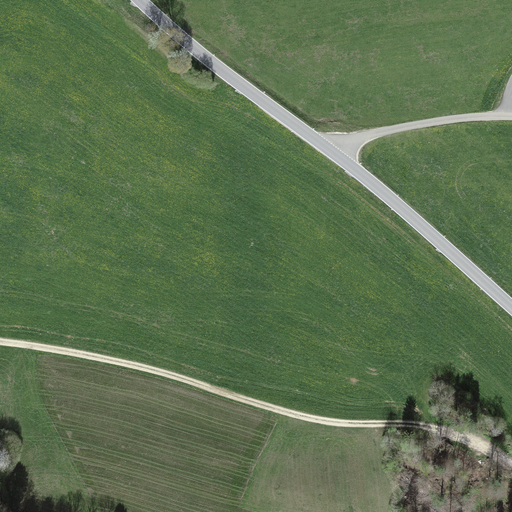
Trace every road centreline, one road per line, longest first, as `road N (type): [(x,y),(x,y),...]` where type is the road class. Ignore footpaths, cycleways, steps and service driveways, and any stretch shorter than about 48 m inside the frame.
road 1 (track): [(0,342),(151,368),(305,417),(441,429),(511,455)]
road 2 (tertiary): [(511,307),(342,156),(145,0)]
road 3 (track): [(342,156),(361,137),(511,121)]
